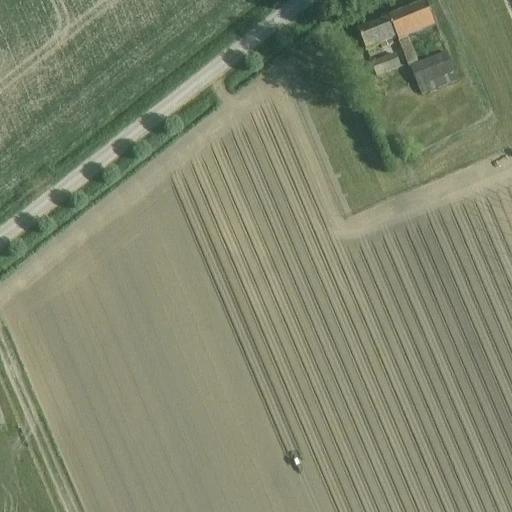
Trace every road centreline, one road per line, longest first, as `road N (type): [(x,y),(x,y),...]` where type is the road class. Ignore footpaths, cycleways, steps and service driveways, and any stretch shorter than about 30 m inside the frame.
road 1 (unclassified): [(0,239),(303,0)]
road 2 (track): [(0,344),(71,511)]
